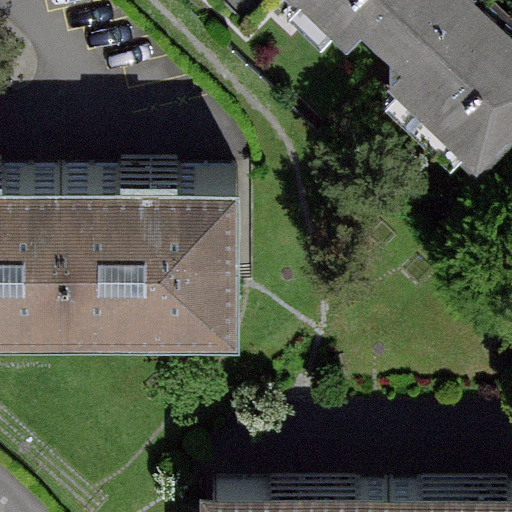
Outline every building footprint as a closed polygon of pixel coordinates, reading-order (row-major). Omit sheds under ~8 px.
[(214,0),(242,25),(265,0),(214,0)] [(511,102),(511,12),(499,0),(322,0),(474,143),(511,102)] [(63,157),(0,156),(0,314),(62,314),(63,157)] [(233,158),(63,157),(62,314),(232,315),(233,158)] [(511,511),(511,460),(387,461),(386,511),(511,511)] [(386,511),(387,461),(201,461),(200,511),(386,511)]
